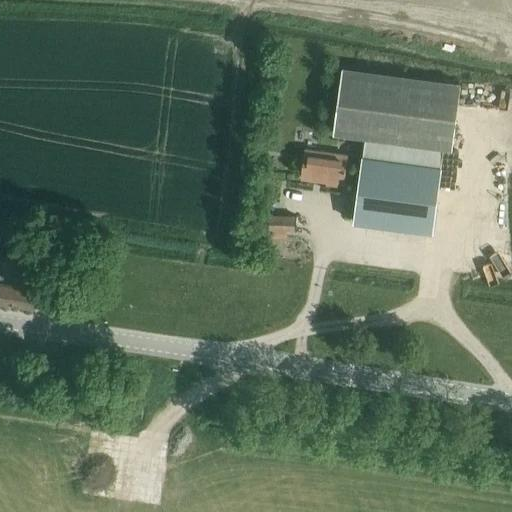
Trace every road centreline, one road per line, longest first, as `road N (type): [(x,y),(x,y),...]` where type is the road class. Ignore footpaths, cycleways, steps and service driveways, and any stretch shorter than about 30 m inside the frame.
road 1 (unclassified): [(511,400),(0,321)]
road 2 (track): [(290,0),(511,40)]
